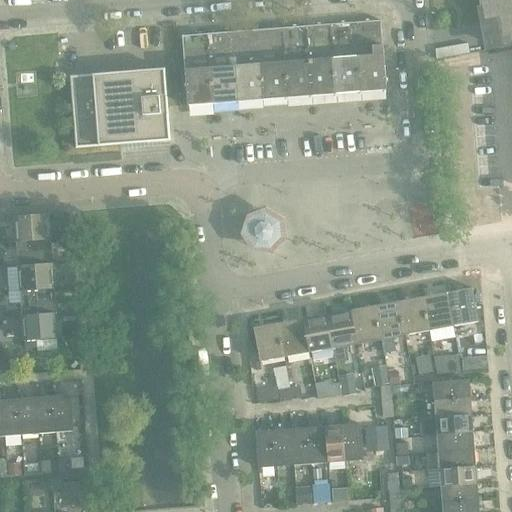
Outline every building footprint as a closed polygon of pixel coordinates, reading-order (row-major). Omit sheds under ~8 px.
[(511,0),(479,0),(484,23),(494,21),(499,49),(511,47),(511,0)] [(386,91),(381,21),(182,37),(188,106),(386,91)] [(170,141),(165,69),(70,77),(75,149),(170,141)] [(253,253),(289,241),(276,204),(241,217),(253,253)] [(50,240),(49,215),(15,218),(17,243),(50,240)] [(52,265),(50,240),(17,243),(19,268),(52,265)] [(54,289),(52,265),(19,268),(21,292),(54,289)] [(56,314),(54,289),(21,292),(23,317),(56,314)] [(478,322),(472,289),(449,293),(455,327),(478,322)] [(455,327),(449,293),(424,298),(430,331),(455,327)] [(430,331),(424,298),(399,302),(405,336),(430,331)] [(405,336),(399,302),(374,307),(380,340),(382,340),(384,353),(395,351),(393,338),(405,336)] [(380,340),(374,307),(349,311),(355,345),(380,340)] [(355,345),(349,311),(325,316),(331,349),(333,349),(336,364),(348,362),(346,347),(355,345)] [(58,339),(56,314),(23,317),(24,341),(36,340),(37,350),(37,352),(58,351),(57,339),(58,339)] [(331,349),(325,316),(301,320),(307,354),(331,349)] [(307,354),(301,320),(278,324),(284,358),(286,367),(290,366),(289,357),(307,354)] [(284,358),(278,324),(254,329),(260,362),(284,358)] [(36,340),(24,341),(25,351),(37,350),(36,340)] [(460,357),(435,359),(439,376),(462,374),(460,357)] [(487,370),(486,358),(461,360),(462,372),(487,370)] [(386,367),(373,369),(376,387),(389,385),(386,367)] [(398,384),(397,373),(389,374),(390,385),(398,384)] [(333,379),(316,382),(319,399),(336,397),(333,379)] [(356,395),(354,380),(340,382),(343,397),(356,395)] [(470,398),(469,381),(433,384),(434,401),(470,398)] [(301,398),(299,386),(289,388),(292,400),(301,398)] [(392,405),(390,387),(381,387),(383,406),(392,405)] [(292,400),(289,388),(278,390),(277,388),(256,392),(258,404),(279,400),(280,402),(292,400)] [(74,432),(71,396),(53,397),(56,433),(74,432)] [(56,433),(53,397),(35,399),(38,435),(56,433)] [(472,416),(470,398),(434,401),(436,419),(472,416)] [(38,435),(35,399),(18,400),(20,436),(38,435)] [(20,436),(18,400),(1,401),(3,437),(20,436)] [(393,418),(392,405),(383,406),(384,418),(393,418)] [(473,433),(472,416),(436,419),(437,436),(473,433)] [(363,461),(360,425),(342,426),(344,462),(363,461)] [(344,462),(342,426),(324,428),(326,464),(344,462)] [(385,426),(365,428),(367,453),(387,451),(385,426)] [(326,464),(324,428),(306,429),(309,465),(326,464)] [(309,465),(306,429),(290,430),(292,466),(309,465)] [(408,429),(395,430),(396,439),(408,439),(408,429)] [(292,466),(290,430),(274,431),(276,467),(292,466)] [(276,467),(274,431),(256,433),(259,469),(276,467)] [(474,451),(473,433),(437,436),(438,454),(474,451)] [(476,468),(474,451),(438,454),(440,471),(476,468)] [(66,471),(65,460),(58,461),(59,472),(66,471)] [(477,485),(476,468),(440,471),(441,488),(477,485)] [(321,469),(313,470),(313,481),(322,481),(321,469)] [(399,491),(397,474),(388,474),(390,492),(399,491)] [(62,491),(60,480),(51,481),(53,492),(62,491)] [(344,502),(343,490),(338,490),(337,483),(332,483),(333,502),(344,502)] [(328,485),(312,487),(313,503),(329,502),(328,485)] [(478,502),(477,485),(441,488),(442,505),(478,502)] [(308,486),(296,487),(297,504),(298,504),(308,504),(309,503),(308,492),(308,486)] [(400,509),(399,491),(390,492),(391,510),(400,509)] [(479,511),(478,502),(442,505),(442,511),(479,511)]
